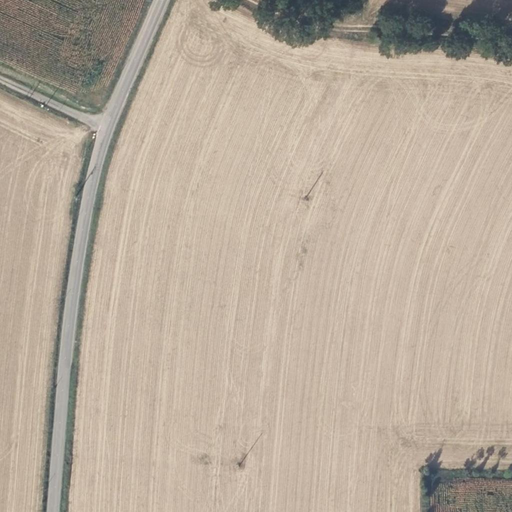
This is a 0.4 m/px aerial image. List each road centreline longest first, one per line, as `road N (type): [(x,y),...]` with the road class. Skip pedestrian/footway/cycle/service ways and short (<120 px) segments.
road 1 (tertiary): [(53,511),(70,313),(107,128)]
road 2 (tertiary): [(107,128),(160,0)]
